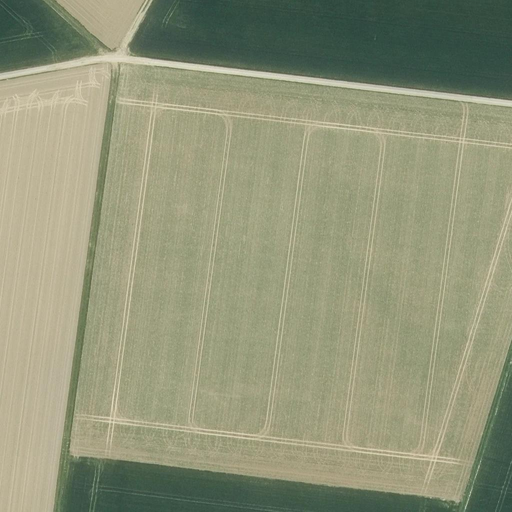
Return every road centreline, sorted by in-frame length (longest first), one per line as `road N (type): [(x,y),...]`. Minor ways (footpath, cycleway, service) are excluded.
road 1 (track): [(61,511),(115,58),(150,0)]
road 2 (track): [(0,77),(115,58),(511,103)]
road 3 (track): [(511,371),(467,511)]
